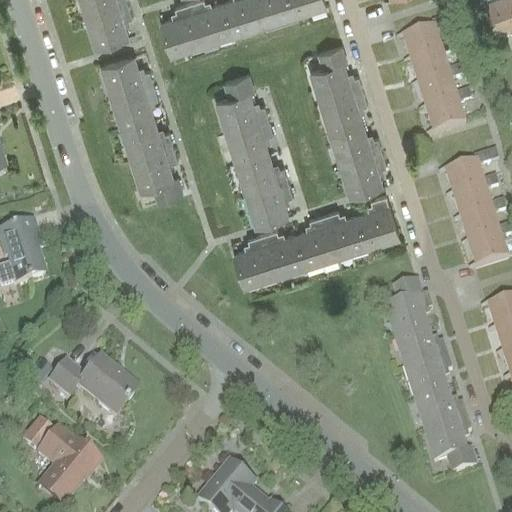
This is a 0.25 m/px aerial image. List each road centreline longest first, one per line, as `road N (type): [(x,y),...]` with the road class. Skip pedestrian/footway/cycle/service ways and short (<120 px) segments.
road 1 (residential): [(511,446),(497,434),(436,280),(347,0)]
road 2 (secondary): [(238,373),(128,274),(99,234),(74,183),(14,0)]
road 3 (secondary): [(408,511),(238,373)]
road 4 (residential): [(126,511),(238,373)]
